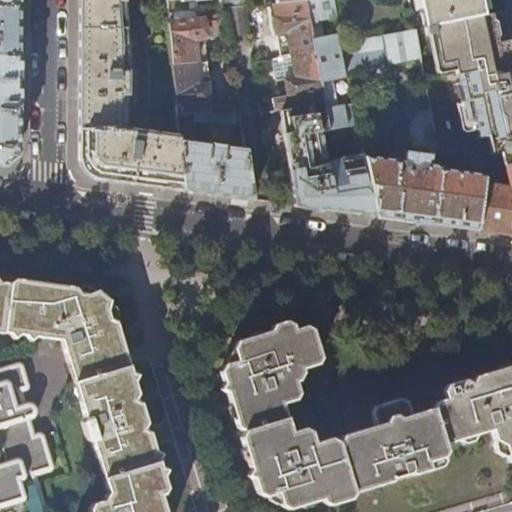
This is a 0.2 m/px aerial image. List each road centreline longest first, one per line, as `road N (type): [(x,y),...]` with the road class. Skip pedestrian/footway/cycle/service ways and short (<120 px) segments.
road 1 (residential): [(44,203),(511,267)]
road 2 (residential): [(44,203),(48,0)]
